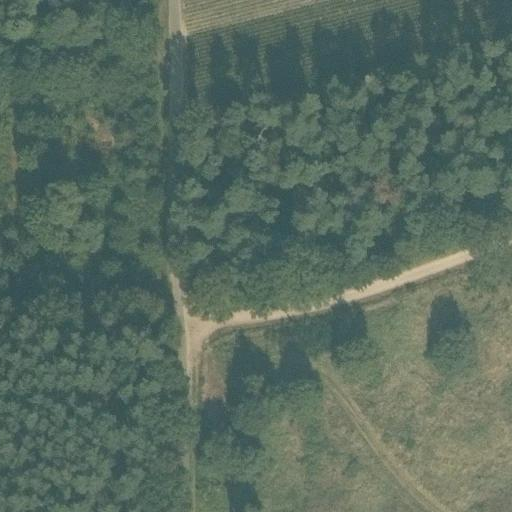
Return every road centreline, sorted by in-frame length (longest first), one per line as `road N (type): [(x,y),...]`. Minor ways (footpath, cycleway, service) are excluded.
road 1 (unclassified): [(181,511),(168,0)]
road 2 (track): [(511,243),(346,295),(179,309)]
road 3 (track): [(0,311),(179,309)]
